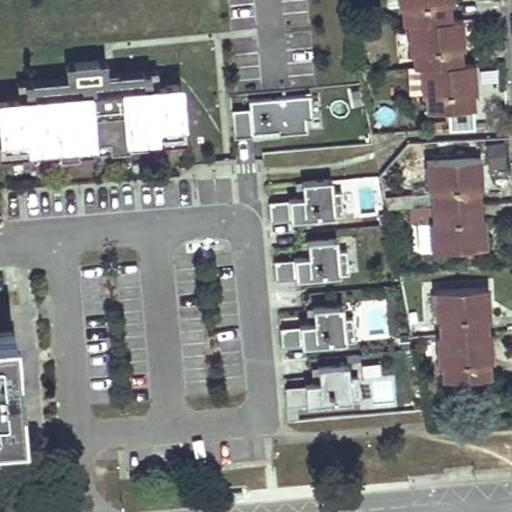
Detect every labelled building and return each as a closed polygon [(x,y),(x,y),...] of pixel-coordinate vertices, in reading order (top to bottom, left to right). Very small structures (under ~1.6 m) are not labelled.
[(412,20),(449,19),(449,5),(447,5),(446,0),(402,0),(403,7),(401,7),(402,21),(406,21),(412,20)] [(424,66),(461,63),(460,49),(459,49),(458,18),(449,19),(412,20),(414,51),(412,51),(413,66),(419,66),(424,66)] [(406,21),(408,52),(412,51),(414,51),(412,20),(406,21)] [(151,87),(166,85),(164,69),(107,74),(105,59),(66,63),(67,78),(17,82),(19,107),(26,106),(25,98),(33,97),(32,88),(80,84),(81,93),(93,92),(92,83),(150,77),(151,87)] [(475,107),(474,91),(472,91),(471,63),(461,63),(424,66),(426,94),(425,95),(426,110),(450,108),(475,107)] [(0,108),(0,120),(3,150),(57,145),(58,156),(78,155),(77,144),(108,141),(109,152),(147,149),(146,138),(183,134),(178,84),(166,85),(151,87),(93,92),(81,93),(33,97),(25,98),(26,106),(19,107),(0,108)] [(231,109),(233,138),(253,136),(253,132),(277,130),(278,133),(307,131),(306,118),(312,118),(310,94),(248,99),(249,107),(231,109)] [(278,133),(277,130),(253,132),(253,136),(253,138),(278,136),(278,133)] [(78,155),(109,152),(108,141),(77,144),(78,155)] [(478,187),(483,187),(481,157),(474,158),(476,187),(478,187)] [(430,191),(431,205),(479,203),(478,187),(476,187),(474,158),(430,161),(432,191),(430,191)] [(268,201),(270,221),(344,214),(342,190),(332,191),(331,179),(301,182),(302,196),(296,197),(294,197),(294,199),(268,201)] [(480,218),(479,203),(431,205),(410,207),(410,222),(415,221),(417,248),(430,248),(430,250),(436,249),(478,246),(477,218),(480,218)] [(486,246),(484,217),(480,218),(477,218),(478,246),(486,246)] [(300,258),(273,260),(275,280),(349,273),(347,249),(338,250),(337,238),(306,240),(308,255),(301,255),(299,256),(300,258)] [(484,332),(487,332),(487,317),(483,317),(482,288),(438,289),(440,319),(437,319),(438,334),(441,334),(484,332)] [(369,334),(386,334),(386,302),(368,302),(369,334)] [(279,327),(281,347),(355,340),(353,317),(344,317),(342,305),(313,308),(314,322),(307,323),(306,323),(306,325),(279,327)] [(0,435),(20,434),(17,397),(10,398),(8,382),(6,383),(4,369),(14,368),(11,331),(0,332),(0,435)] [(489,376),(489,368),(489,361),(486,361),(484,332),(441,334),(442,364),(440,364),(440,377),(489,376)] [(285,387),(286,407),(360,400),(358,377),(349,377),(348,365),(318,367),(319,382),(313,382),(311,384),(285,387)] [(14,368),(4,369),(6,383),(8,382),(15,382),(14,368)] [(8,382),(10,398),(17,397),(15,382),(8,382)]
